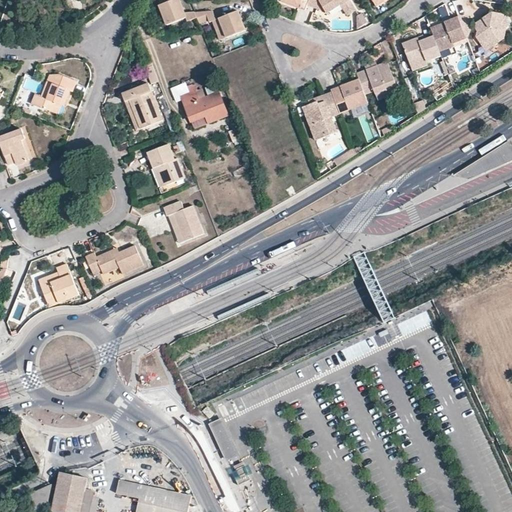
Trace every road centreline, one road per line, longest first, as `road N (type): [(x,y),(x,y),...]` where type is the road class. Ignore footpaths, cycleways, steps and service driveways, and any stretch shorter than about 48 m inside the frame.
road 1 (primary): [(511,74),(206,259),(79,322)]
road 2 (primary): [(109,352),(119,329),(144,308),(382,198),(511,125)]
road 3 (residential): [(29,240),(45,242),(121,212),(99,133),(86,125)]
road 4 (residential): [(0,501),(114,443),(134,423)]
road 5 (residential): [(343,51),(270,20),(289,82)]
road 6 (residential): [(119,38),(39,48),(0,43)]
